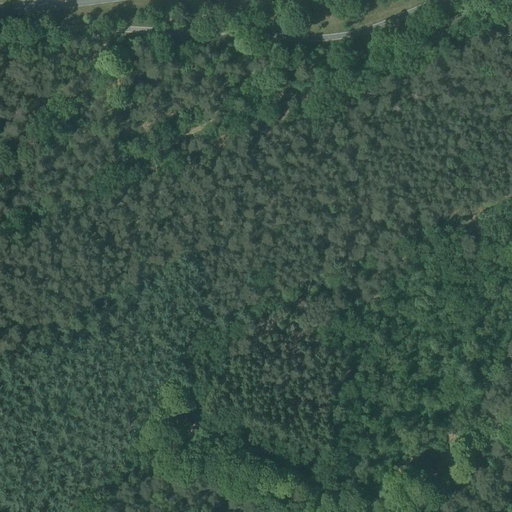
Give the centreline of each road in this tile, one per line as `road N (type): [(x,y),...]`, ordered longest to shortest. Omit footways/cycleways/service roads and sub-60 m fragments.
road 1 (track): [(0,348),(511,86)]
road 2 (track): [(0,214),(264,99),(511,69)]
road 3 (track): [(264,99),(266,115),(171,388),(130,447),(63,511)]
road 4 (track): [(511,405),(456,464),(352,508),(221,458),(130,447)]
